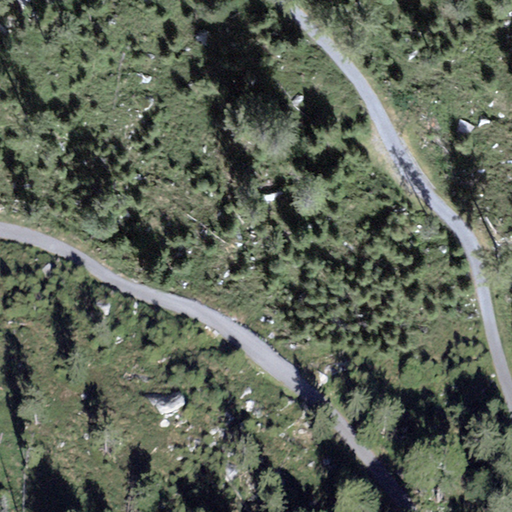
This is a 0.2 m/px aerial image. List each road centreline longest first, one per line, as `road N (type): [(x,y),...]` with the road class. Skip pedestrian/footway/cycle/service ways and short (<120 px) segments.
road 1 (unclassified): [(0,230),(55,246),(215,320),(317,402),(409,511)]
road 2 (unclassified): [(511,402),(470,247),(357,80),(277,0)]
